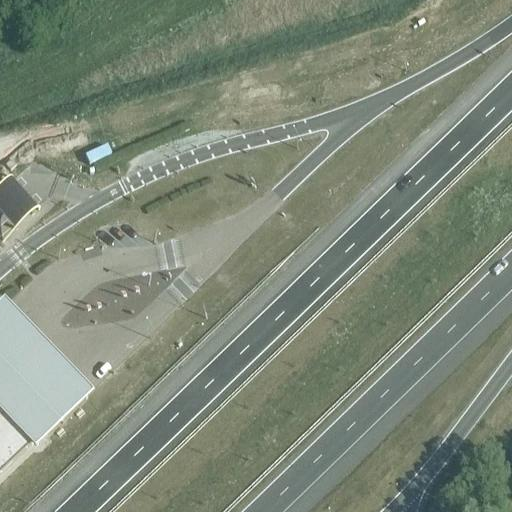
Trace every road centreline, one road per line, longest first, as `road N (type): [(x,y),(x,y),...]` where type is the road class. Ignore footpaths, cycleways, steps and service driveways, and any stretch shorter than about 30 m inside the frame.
road 1 (motorway): [(511,90),(76,511)]
road 2 (motorway): [(260,511),(511,267)]
road 3 (motorway): [(511,28),(361,118)]
